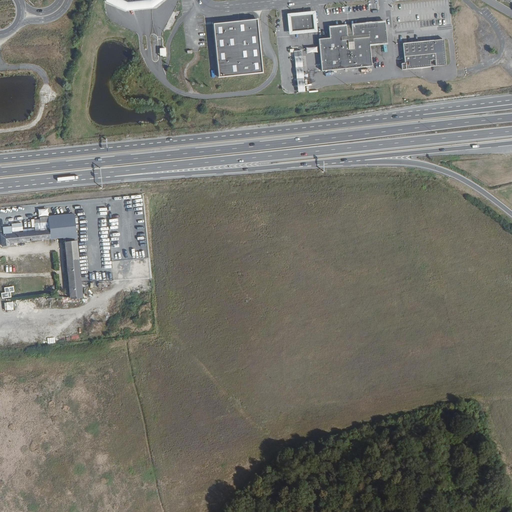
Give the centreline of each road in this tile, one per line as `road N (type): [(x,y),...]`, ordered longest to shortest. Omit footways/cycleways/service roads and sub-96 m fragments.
road 1 (trunk): [(511,117),(0,172)]
road 2 (trunk): [(422,114),(0,160)]
road 3 (trunk): [(111,173),(511,131)]
road 4 (trunk): [(111,173),(363,158)]
road 5 (unknown): [(287,1),(295,75),(390,72),(391,33)]
road 6 (trunk): [(363,158),(446,171),(511,214)]
road 7 (trunk): [(363,158),(511,142)]
road 8 (unknown): [(389,9),(437,3),(445,15),(435,26),(391,33)]
